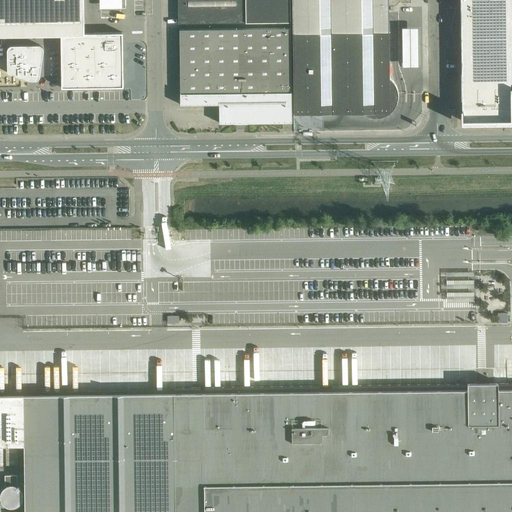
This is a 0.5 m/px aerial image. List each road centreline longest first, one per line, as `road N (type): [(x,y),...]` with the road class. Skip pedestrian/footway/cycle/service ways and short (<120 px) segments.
road 1 (tertiary): [(438,139),(155,143)]
road 2 (tertiary): [(155,155),(438,153)]
road 3 (tertiary): [(0,159),(155,155)]
road 4 (tertiary): [(155,143),(0,144)]
road 5 (unclassified): [(153,0),(155,143)]
road 6 (unclassified): [(438,139),(435,0)]
